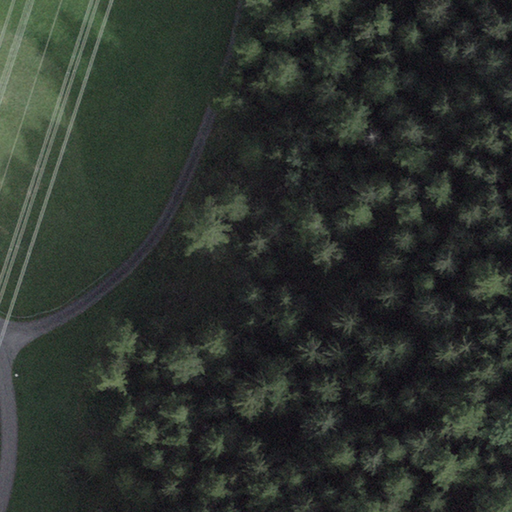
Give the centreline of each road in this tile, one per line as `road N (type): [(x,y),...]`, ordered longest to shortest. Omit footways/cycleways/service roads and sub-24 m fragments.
road 1 (track): [(239,0),(170,208),(133,260),(0,350)]
road 2 (track): [(0,507),(12,436),(0,354)]
